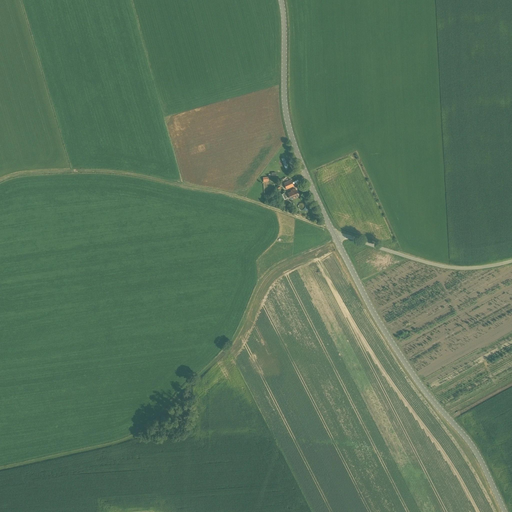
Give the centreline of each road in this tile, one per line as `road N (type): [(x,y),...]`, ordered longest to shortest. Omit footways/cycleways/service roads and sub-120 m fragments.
road 1 (track): [(336,238),(264,274),(228,341),(138,431),(0,468)]
road 2 (track): [(331,229),(223,192),(128,174),(48,172),(0,181)]
road 3 (unclassified): [(505,511),(476,450),(375,316),(336,238)]
road 4 (unclassified): [(336,238),(286,118),(280,0)]
road 5 (unclassified): [(511,261),(447,268),(336,238)]
